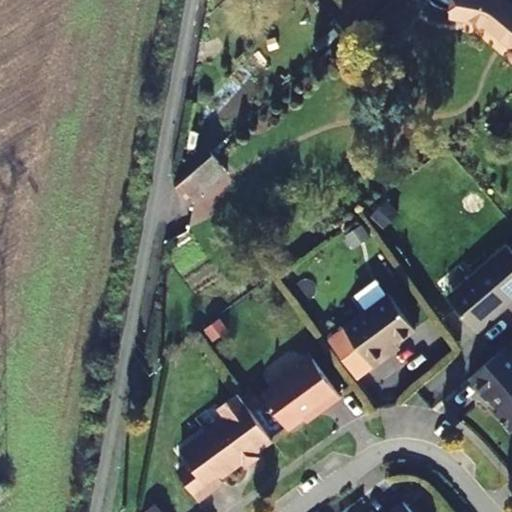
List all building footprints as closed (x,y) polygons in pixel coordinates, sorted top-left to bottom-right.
[(511,62),(511,7),(500,0),(453,0),(452,15),(453,15),(465,18),(476,22),(487,27),(508,41),(505,50),(505,55),(506,58),(508,60),(511,63),(511,62)] [(226,173),(209,152),(175,180),(174,184),(190,203),(226,173)] [(511,305),(511,252),(509,248),(449,299),(480,333),(511,305)] [(418,331),(391,296),(345,329),(376,368),(392,356),(389,351),(418,331)] [(511,356),(505,349),(482,368),(468,380),(487,401),(489,399),(499,411),(495,415),(510,434),(511,432),(511,356)] [(342,398),(313,360),(264,395),(289,430),(326,404),(329,407),(342,398)] [(273,441),(239,394),(218,409),(225,420),(181,452),(190,464),(178,472),(199,501),(225,482),(222,478),(273,441)] [(412,511),(404,503),(394,511),(412,511)]
